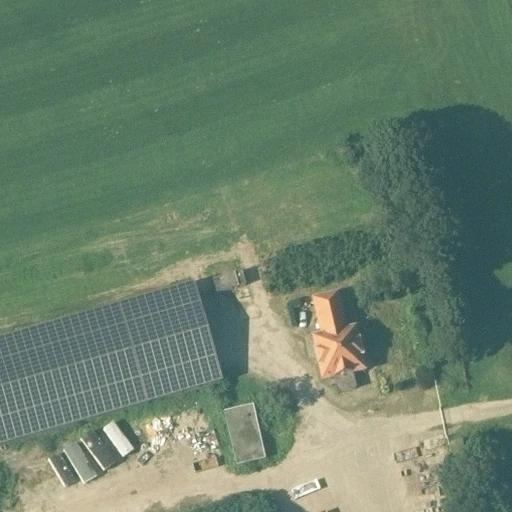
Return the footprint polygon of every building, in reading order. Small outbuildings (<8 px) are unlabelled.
[(241,274),(212,282),(216,296),(245,287),(241,274)] [(0,448),(222,385),(194,285),(0,340),(0,448)] [(355,391),(352,375),(364,372),(354,330),(346,331),(338,294),(312,300),(320,337),(312,339),(321,382),(333,379),(336,394),(355,391)] [(263,460),(252,408),(225,414),(236,466),(263,460)] [(462,442),(448,445),(453,468),(466,466),(462,442)] [(37,511),(28,494),(35,490),(19,461),(0,471),(0,505),(3,511),(37,511)]
